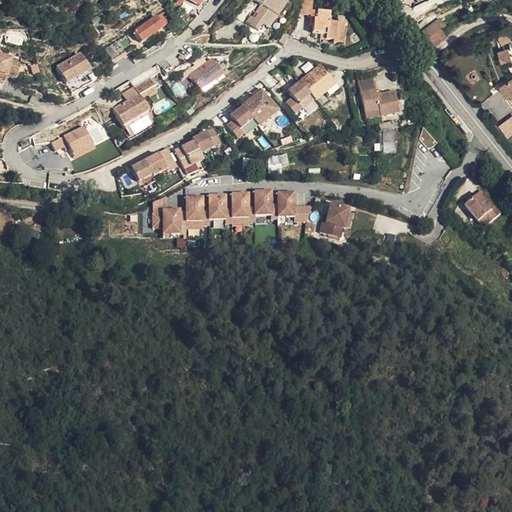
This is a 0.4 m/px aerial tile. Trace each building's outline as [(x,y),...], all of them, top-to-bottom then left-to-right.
[(265,0),(252,0),(243,12),(248,16),(254,12),(264,3),(265,0)] [(276,0),(265,0),(264,3),(254,12),(248,16),(254,20),(259,12),(262,14),(269,3),(273,5),(276,0)] [(301,0),(299,12),(311,13),(311,22),(314,23),(314,31),(327,31),(328,36),(334,36),(338,36),(338,22),(338,13),(329,13),(329,4),(312,3),(311,0),(301,0)] [(265,17),(273,5),(269,3),(262,14),(265,17)] [(431,15),(437,22),(438,21),(441,18),(434,11),(431,15)] [(144,41),(167,24),(158,13),(135,29),(144,41)] [(421,24),(427,31),(437,22),(431,15),(421,24)] [(275,29),(281,33),(285,23),(286,21),(282,19),(275,29)] [(437,22),(427,31),(433,37),(442,27),(437,22)] [(101,41),(109,55),(125,45),(116,31),(101,41)] [(54,58),(70,83),(94,69),(79,43),(54,58)] [(18,70),(21,59),(18,58),(19,53),(20,50),(0,44),(0,64),(7,66),(18,70)] [(498,54),(501,65),(510,62),(507,50),(498,54)] [(214,58),(191,75),(202,89),(224,73),(214,58)] [(324,92),(335,84),(319,63),(299,78),(309,91),(315,99),(324,92)] [(134,86),(139,93),(153,83),(150,76),(134,86)] [(358,80),(362,100),(373,77),(373,76),(358,80)] [(373,77),(362,100),(365,113),(377,111),(380,117),(397,113),(393,91),(377,94),(373,77)] [(309,91),(299,78),(292,84),(294,88),(288,92),(291,96),(285,101),(294,112),(302,106),(298,101),(309,91)] [(511,80),(500,89),(508,99),(511,96),(511,97),(511,80)] [(338,89),(335,84),(324,92),(328,96),(338,89)] [(134,86),(123,93),(128,100),(139,93),(134,86)] [(257,101),(264,94),(260,89),(252,95),(254,97),(257,101)] [(151,113),(139,93),(128,100),(113,110),(126,129),(126,128),(150,113),(151,113)] [(277,109),(264,94),(257,101),(254,97),(248,102),(246,100),(235,109),(237,111),(230,116),(232,119),(224,125),(236,139),(244,132),(239,126),(250,116),(255,122),(257,125),(277,109)] [(131,136),(155,121),(150,113),(126,128),(131,136)] [(244,132),(255,122),(250,116),(239,126),(244,132)] [(511,116),(499,126),(508,138),(511,134),(511,116)] [(93,144),(83,126),(51,143),(55,151),(63,147),(67,145),(69,149),(72,154),(93,144)] [(220,143),(210,126),(190,136),(192,140),(173,150),(183,167),(202,158),(200,153),(220,143)] [(382,132),(384,152),(396,151),(394,131),(382,132)] [(93,144),(72,154),(75,159),(95,148),(93,144)] [(157,158),(165,154),(163,150),(154,154),(157,158)] [(174,168),(165,154),(157,158),(154,154),(144,160),(146,165),(137,169),(145,182),(158,174),(160,177),(174,168)] [(135,165),(137,169),(146,165),(144,160),(135,165)] [(479,189),(475,192),(487,208),(491,205),(479,189)] [(273,213),(272,190),(254,191),(255,214),(273,213)] [(295,214),(294,191),(276,192),(277,215),(295,214)] [(251,215),(250,192),(232,193),(233,216),(251,215)] [(491,205),(487,208),(475,192),(462,202),(474,219),(476,217),(482,224),(497,212),(491,205)] [(228,216),(227,193),(209,194),(210,217),(228,216)] [(205,219),(204,196),(186,197),(187,220),(205,219)] [(181,232),(181,208),(166,208),(165,198),(153,202),(153,228),(163,227),(163,232),(181,232)] [(349,208),(330,204),(328,215),(326,222),(323,222),(321,231),(342,236),(349,208)] [(42,231),(34,229),(32,236),(40,238),(42,231)]
